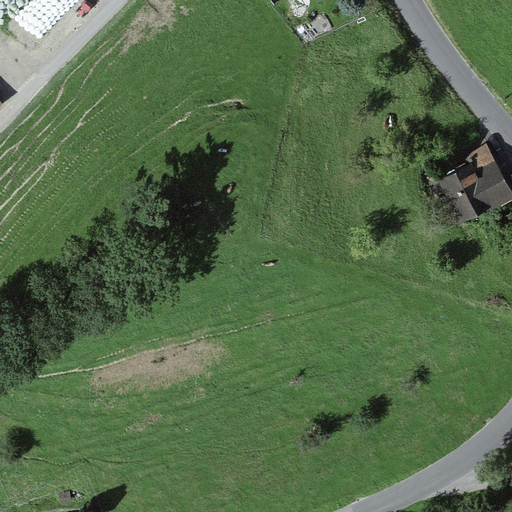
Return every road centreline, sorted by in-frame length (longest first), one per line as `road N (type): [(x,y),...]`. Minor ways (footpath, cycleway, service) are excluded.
road 1 (tertiary): [(511,145),(407,0)]
road 2 (tertiary): [(368,511),(447,477),(511,421)]
road 3 (track): [(0,121),(116,0)]
